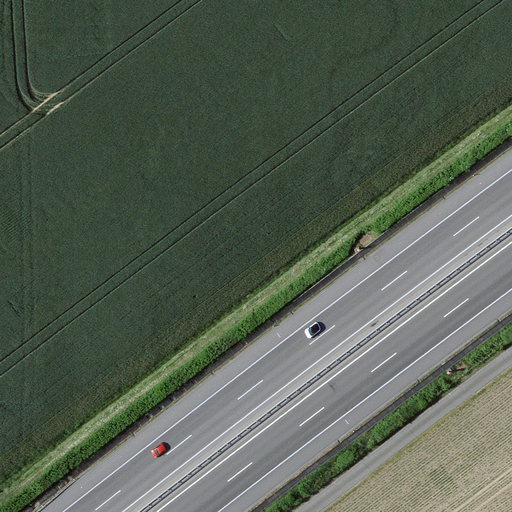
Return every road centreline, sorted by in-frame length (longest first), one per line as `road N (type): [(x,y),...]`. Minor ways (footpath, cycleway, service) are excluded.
road 1 (track): [(0,487),(511,102)]
road 2 (motorway): [(511,192),(93,511)]
road 3 (motorway): [(188,511),(511,265)]
road 4 (track): [(511,355),(306,511)]
